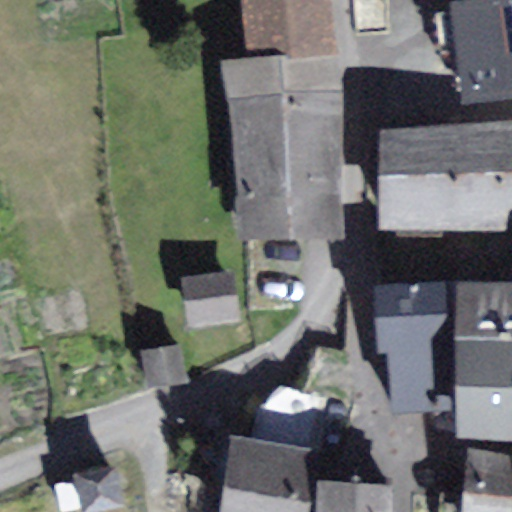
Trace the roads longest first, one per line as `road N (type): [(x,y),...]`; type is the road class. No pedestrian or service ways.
road 1 (residential): [(357,271),(338,276),(321,312),(292,341),(161,410),(152,435),(162,511)]
road 2 (residential): [(357,271),(368,363),(393,415),(439,444),(511,453)]
road 3 (residential): [(344,0),(359,152),(357,271)]
road 4 (track): [(154,423),(123,424),(0,476)]
